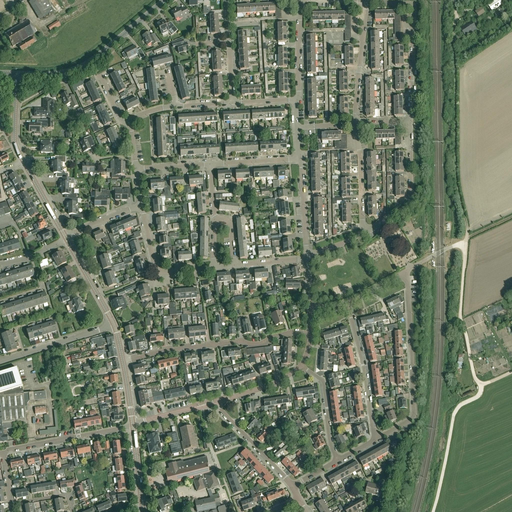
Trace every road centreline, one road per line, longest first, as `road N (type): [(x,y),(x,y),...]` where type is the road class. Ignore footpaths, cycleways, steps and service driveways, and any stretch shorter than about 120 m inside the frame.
road 1 (track): [(464,242),(452,0)]
road 2 (residential): [(122,360),(310,331)]
road 3 (residential): [(374,439),(413,415),(407,283),(399,274)]
road 4 (unclassified): [(16,74),(77,69),(164,0)]
road 5 (residential): [(409,123),(412,8),(367,1)]
road 6 (track): [(464,242),(459,316),(480,383)]
road 7 (track): [(480,383),(478,395),(454,413),(433,511)]
road 8 (residential): [(374,439),(347,301)]
road 9 (residential): [(364,234),(410,200),(409,123)]
road 10 (residential): [(2,451),(132,425)]
road 11 (residential): [(354,124),(367,1)]
road 12 (residential): [(212,266),(157,270),(141,205)]
